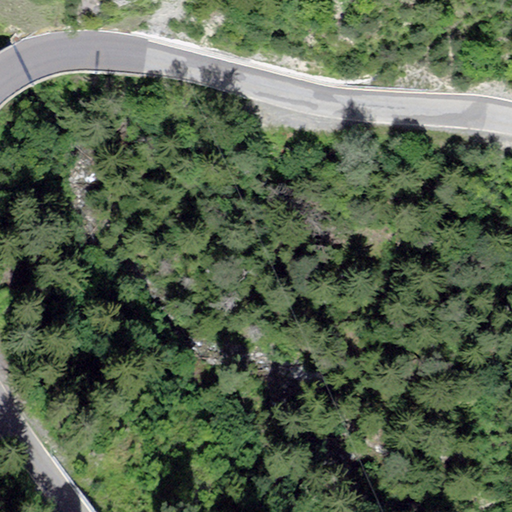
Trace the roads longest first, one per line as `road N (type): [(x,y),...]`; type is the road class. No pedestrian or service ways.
road 1 (tertiary): [(0,78),(54,53),(106,52),(304,96),(511,119)]
road 2 (tertiary): [(75,511),(0,412)]
